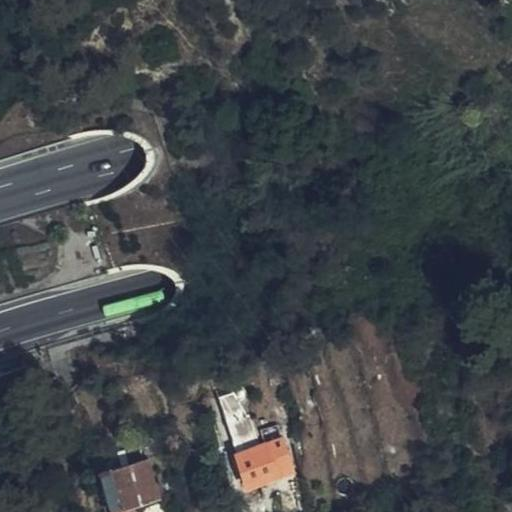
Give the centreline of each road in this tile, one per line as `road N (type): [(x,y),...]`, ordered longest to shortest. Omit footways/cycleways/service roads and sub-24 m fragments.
road 1 (motorway): [(511,47),(0,194)]
road 2 (motorway): [(0,331),(511,194)]
